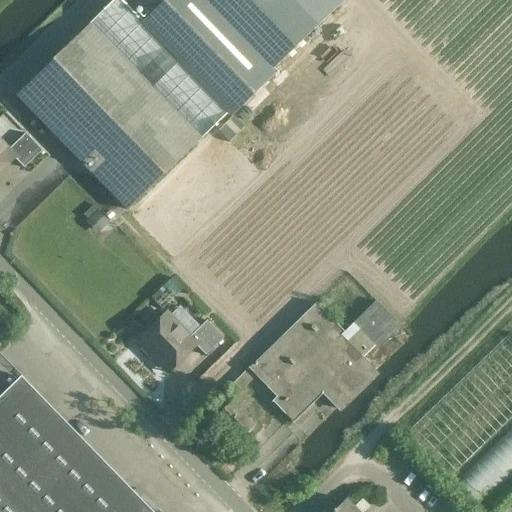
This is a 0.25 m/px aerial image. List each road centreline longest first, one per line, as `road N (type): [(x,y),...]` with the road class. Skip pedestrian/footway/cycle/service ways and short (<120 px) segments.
road 1 (tertiary): [(239,511),(0,264)]
road 2 (unknown): [(436,511),(394,466),(366,450),(296,511)]
